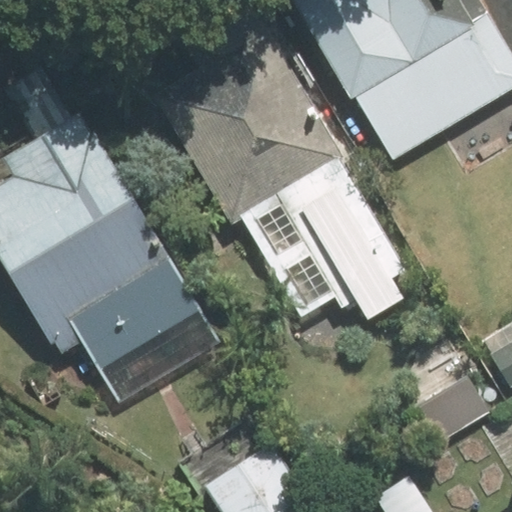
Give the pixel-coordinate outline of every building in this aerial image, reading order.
[(288,0),(386,168),(511,94),(511,50),(482,0),(288,0)] [(287,337),(402,270),(254,14),(187,52),(196,68),(147,96),(287,337)] [(0,163),(7,175),(0,179),(0,264),(54,358),(80,343),(113,400),(213,343),(79,111),(0,156),(0,163)] [(511,319),(479,339),(508,389),(511,386),(511,319)] [(263,448),(204,488),(219,511),(286,511),(300,503),(263,448)] [(429,511),(407,475),(373,497),(382,511),(429,511)]
